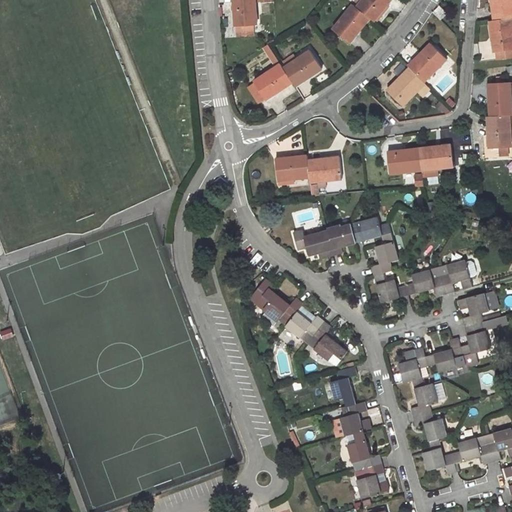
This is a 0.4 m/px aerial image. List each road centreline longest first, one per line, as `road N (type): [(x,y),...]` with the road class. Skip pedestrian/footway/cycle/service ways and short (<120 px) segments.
road 1 (residential): [(227,147),(193,199),(186,266),(263,479)]
road 2 (residential): [(472,0),(459,114),(358,135),(324,100)]
road 3 (residential): [(371,335),(259,238),(240,203),(227,147)]
road 4 (residential): [(417,506),(371,335)]
road 5 (residential): [(227,147),(209,0)]
road 6 (residential): [(423,0),(362,74),(324,100)]
